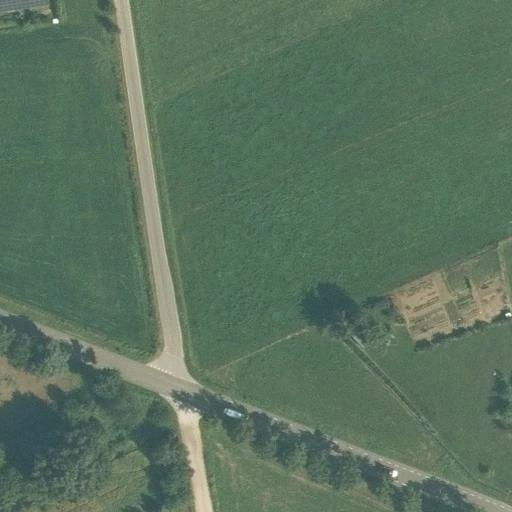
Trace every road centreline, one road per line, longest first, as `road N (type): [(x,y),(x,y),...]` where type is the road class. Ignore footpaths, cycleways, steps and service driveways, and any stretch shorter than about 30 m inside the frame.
road 1 (unclassified): [(125,0),(180,391)]
road 2 (tertiary): [(488,511),(180,391)]
road 3 (tertiary): [(180,391),(0,322)]
road 4 (track): [(180,391),(203,511)]
